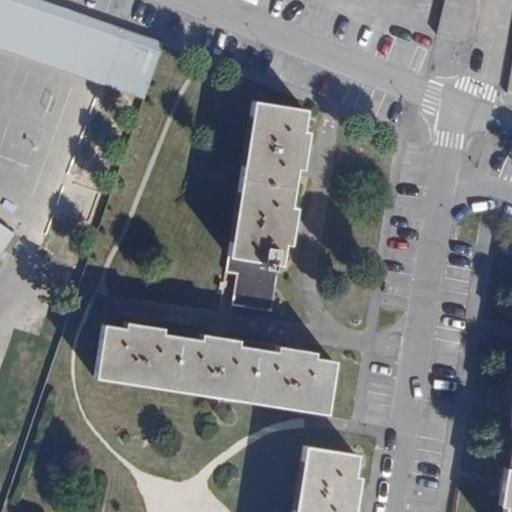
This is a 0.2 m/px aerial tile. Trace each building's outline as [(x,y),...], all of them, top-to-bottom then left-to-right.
[(0,0),(0,48),(143,98),(162,43),(35,0),(0,0)] [(443,0),(436,35),(462,41),(471,0),(443,0)] [(224,272),(236,273),(231,304),(270,310),(281,243),(287,244),(293,207),(288,206),(294,167),(299,168),(305,130),(300,130),(303,109),(252,101),(224,272)] [(0,249),(12,232),(0,224),(0,249)] [(65,314),(51,309),(45,323),(60,328),(65,314)] [(122,327),(102,325),(93,376),(324,412),(331,360),(312,357),(312,352),(275,346),(274,350),(235,345),(236,339),(199,334),(198,339),(159,333),(160,328),(123,322),(122,327)] [(502,506),(501,511),(511,511),(511,413),(510,429),(511,428),(511,444),(508,469),(503,469),(497,506),(502,506)] [(351,475),(355,455),(304,446),(293,511),(344,511),(345,511),(350,511),(351,511),(357,476),(351,475)]
